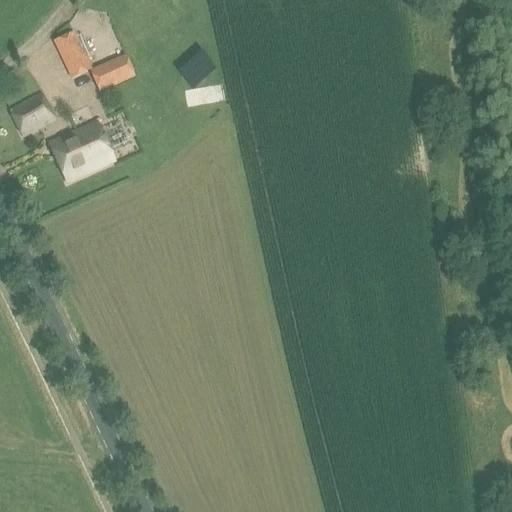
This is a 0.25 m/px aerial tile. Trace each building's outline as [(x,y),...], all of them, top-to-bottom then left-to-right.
[(124,57),(90,71),(98,88),(132,74),(124,57)] [(199,108),(230,106),(229,90),(199,92),(199,108)] [(9,109),(23,135),(55,118),(41,92),(9,109)] [(67,183),(115,161),(97,123),(50,144),(67,183)] [(0,136),(7,151),(22,143),(13,125),(0,131),(0,136)]
